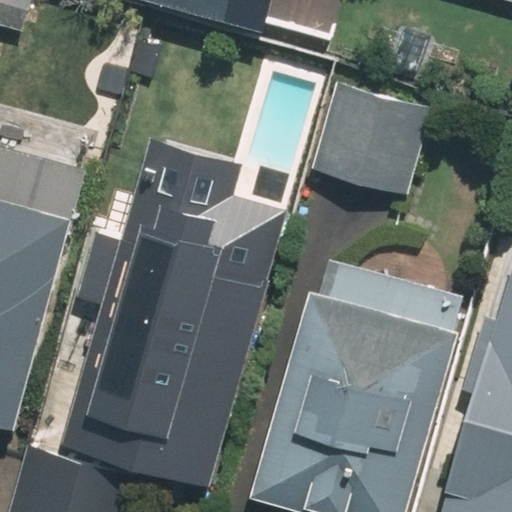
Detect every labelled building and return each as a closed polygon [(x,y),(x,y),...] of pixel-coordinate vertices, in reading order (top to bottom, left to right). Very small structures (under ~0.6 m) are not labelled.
[(280,0),(226,0),(276,14),(280,0)] [(442,102),(338,72),(313,159),(417,189),(442,102)] [(0,409),(25,416),(93,155),(0,130),(0,409)] [(164,208),(133,200),(72,434),(129,449),(225,474),(286,240),(231,226),(243,180),(176,162),(164,208)] [(416,511),(480,277),(324,236),(258,482),(369,511),(416,511)] [(511,511),(511,276),(445,511),(511,511)] [(72,434),(35,424),(11,511),(112,511),(129,449),(72,434)]
